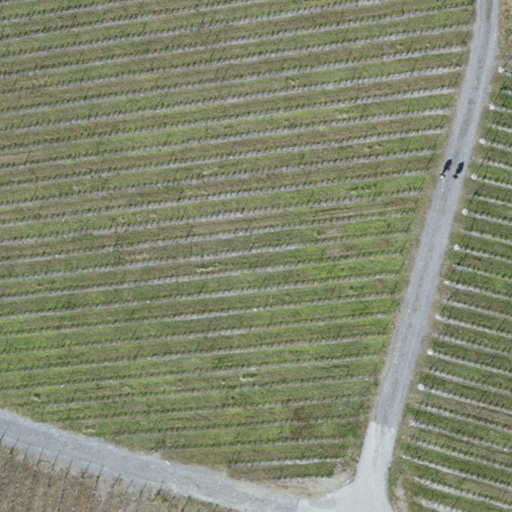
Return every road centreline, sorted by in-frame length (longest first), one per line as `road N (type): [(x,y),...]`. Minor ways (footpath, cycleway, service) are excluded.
road 1 (track): [(355,511),(458,150),(487,0)]
road 2 (track): [(0,422),(299,511)]
